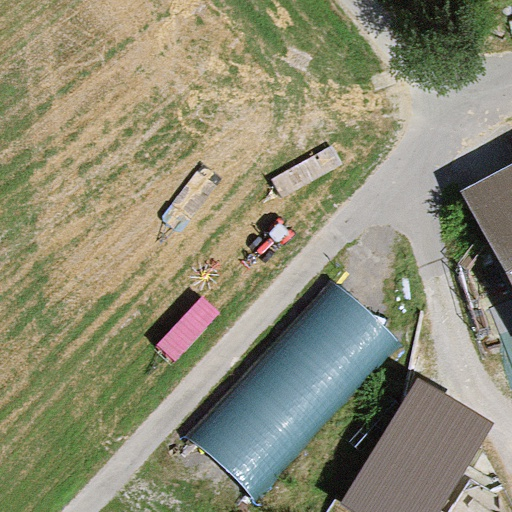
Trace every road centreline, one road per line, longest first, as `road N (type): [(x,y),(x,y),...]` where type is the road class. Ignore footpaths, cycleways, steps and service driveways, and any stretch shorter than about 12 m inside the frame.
road 1 (track): [(466,92),(85,511)]
road 2 (track): [(511,84),(466,92),(421,78),(342,0)]
